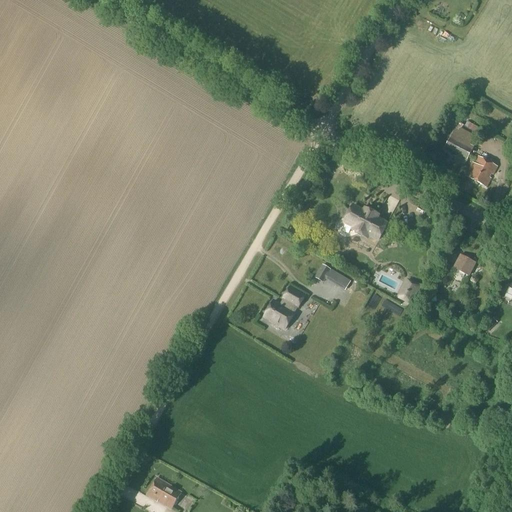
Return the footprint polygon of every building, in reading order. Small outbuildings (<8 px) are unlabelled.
[(478,139),(459,129),(462,123),(453,119),(448,129),(444,127),(436,141),(443,144),(444,142),(447,143),(444,149),(467,161),(478,139)] [(494,134),(497,130),(490,125),(487,130),(494,134)] [(497,168),(478,157),(474,164),(473,163),(465,177),(486,188),(491,179),(490,178),(491,175),(493,176),(497,168)] [(364,214),(354,208),(346,222),(357,228),(354,232),(365,238),(367,234),(377,240),(385,226),(375,220),(377,216),(367,210),(364,214)] [(468,278),(476,264),(460,255),(452,269),(468,278)] [(335,286),(341,276),(322,265),(314,279),(322,284),(325,280),(335,286)] [(412,307),(422,288),(406,280),(397,299),(412,307)] [(298,308),(304,298),(289,289),(283,299),(284,300),(284,301),(283,301),(284,302),(281,305),(280,305),(281,306),(280,307),(273,302),(264,317),(271,322),(277,326),(278,326),(285,330),(294,315),(292,314),(296,307),(298,308)] [(492,331),(495,329),(493,327),(497,323),(492,318),(482,329),(486,334),(491,329),(492,331)] [(171,511),(181,493),(156,479),(146,496),(171,511)]
